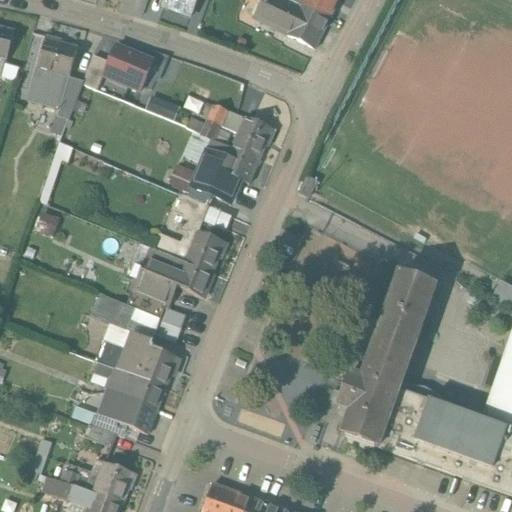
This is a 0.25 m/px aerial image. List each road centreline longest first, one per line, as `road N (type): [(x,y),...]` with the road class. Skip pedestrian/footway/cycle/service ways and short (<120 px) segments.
road 1 (residential): [(179,436),(319,100)]
road 2 (residential): [(19,0),(119,26),(319,100)]
road 3 (unknown): [(277,196),(435,278),(452,309),(452,357)]
road 4 (residential): [(385,511),(179,436)]
